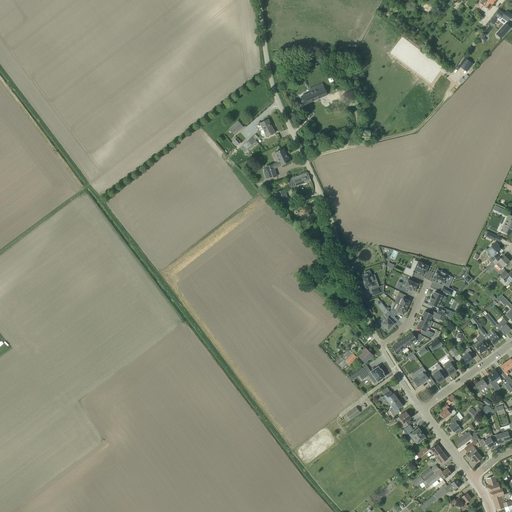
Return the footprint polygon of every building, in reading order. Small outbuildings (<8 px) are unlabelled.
[(495,0),(486,0),(485,0),(482,0),(480,4),(483,6),(481,9),(486,13),(488,10),(489,10),(495,0)] [(500,19),(502,17),(508,22),(511,15),(506,11),(504,14),(499,10),(490,22),(493,24),(498,18),(500,19)] [(496,34),(501,38),(511,28),(506,23),(496,34)] [(465,56),(459,64),(467,70),(473,62),(465,56)] [(301,97),(305,105),(327,95),(327,94),(331,93),(326,82),(310,89),(311,92),(301,97)] [(259,123),(266,137),(275,133),(274,132),(273,133),(271,130),(272,129),(273,129),(268,119),(259,123)] [(238,121),(229,129),(234,135),(243,127),(238,121)] [(252,137),(243,145),(246,148),(255,140),(252,137)] [(277,157),(276,158),(277,162),(275,163),(277,167),(281,165),(281,166),(290,161),(288,157),(287,157),(283,149),(275,152),(277,157)] [(276,168),(264,172),(266,180),(279,176),(276,168)] [(300,175),(290,178),(287,179),(289,187),(293,187),(311,181),(309,175),(307,176),(306,173),(300,175)] [(285,189),(275,192),(276,196),(274,196),(276,202),(278,202),(279,205),(289,201),(285,189)] [(495,205),(493,210),(504,215),(506,211),(495,205)] [(501,231),(510,235),(511,231),(511,230),(511,229),(511,216),(508,215),(501,231)] [(487,231),(485,236),(494,241),(496,236),(487,231)] [(488,249),(489,251),(494,256),(500,250),(498,247),(499,246),(495,242),(488,249)] [(495,263),(501,269),(509,261),(504,255),(501,259),(498,256),(489,265),(491,267),(495,263)] [(403,273),(411,277),(413,272),(414,270),(417,271),(420,273),(420,272),(424,274),(426,270),(427,271),(428,267),(427,267),(428,266),(418,262),(416,265),(415,265),(414,267),(412,266),(410,269),(406,267),(403,273)] [(507,278),(511,282),(511,280),(511,269),(508,274),(505,271),(500,276),(504,281),(507,278)] [(373,295),(381,292),(379,287),(377,281),(374,282),(369,270),(364,272),(364,274),(361,276),(363,280),(363,281),(364,283),(364,284),(366,289),(371,287),(372,290),(371,290),(373,295)] [(451,295),(454,290),(448,288),(449,284),(447,283),(448,280),(447,280),(449,275),(445,274),(446,273),(441,271),(441,272),(437,270),(433,278),(445,284),(444,286),(443,286),(441,291),(451,295)] [(406,293),(408,290),(411,291),(412,290),(414,291),(417,284),(407,279),(405,284),(399,281),(396,288),(406,293)] [(402,298),(399,305),(407,308),(410,301),(404,299),(406,295),(399,292),(397,296),(402,298)] [(435,292),(433,295),(432,295),(431,297),(429,300),(431,301),(429,304),(437,308),(443,295),(435,292)] [(511,305),(505,298),(501,302),(504,305),(506,304),(511,309),(511,307),(511,305)] [(407,308),(399,305),(398,304),(395,310),(392,309),(389,312),(394,317),(397,314),(398,312),(403,315),(405,312),(407,309),(406,309),(407,308)] [(422,316),(422,317),(430,321),(432,317),(439,320),(441,315),(431,310),(430,313),(424,311),(422,316)] [(394,317),(389,312),(388,311),(382,317),(385,320),(381,324),(380,324),(385,329),(385,328),(388,330),(390,328),(391,328),(395,324),(394,323),(394,324),(391,320),(394,317)] [(484,315),(494,327),(497,325),(487,313),(484,315)] [(473,317),(471,319),(470,319),(482,335),(486,340),(489,338),(493,344),(500,339),(492,330),(486,334),(479,325),(480,324),(474,316),(473,317)] [(422,317),(419,322),(428,326),(430,321),(422,317)] [(500,329),(505,335),(511,330),(506,324),(505,324),(502,320),(500,323),(503,326),(500,329)] [(426,330),(428,326),(419,322),(417,328),(422,330),(421,333),(431,338),(433,333),(426,330)] [(407,336),(412,344),(417,340),(418,341),(425,337),(417,333),(414,335),(412,333),(407,336)] [(476,339),(478,341),(472,345),(475,348),(476,347),(481,353),(487,348),(483,342),(486,340),(482,335),(476,339)] [(412,344),(407,336),(402,340),(407,347),(412,344)] [(407,347),(402,340),(397,343),(402,351),(407,347)] [(397,355),(402,351),(397,343),(392,347),(397,355)] [(459,354),(454,347),(448,352),(452,357),(455,355),(456,357),(459,354)] [(461,358),(466,364),(473,359),(470,356),(473,354),(469,347),(462,352),(465,355),(461,358)] [(373,355),(365,348),(362,351),(363,352),(359,357),(365,363),(373,355)] [(341,357),(336,362),(343,369),(346,365),(348,364),(349,365),(357,357),(352,353),(349,350),(342,358),(341,357)] [(454,374),(453,373),(456,371),(453,367),(456,365),(452,358),(450,356),(448,358),(449,360),(447,362),(443,365),(444,367),(450,375),(451,375),(454,374)] [(500,366),(506,376),(509,374),(507,370),(509,368),(505,363),(500,366)] [(442,375),(445,373),(438,364),(435,366),(437,369),(431,373),(438,383),(439,383),(440,383),(442,381),(445,379),(443,377),(442,375)] [(371,373),(377,382),(385,376),(383,373),(381,369),(380,370),(378,367),(371,372),(366,365),(356,373),(362,380),(371,373)] [(418,387),(430,378),(423,367),(416,371),(419,375),(413,380),(418,387)] [(496,382),(500,379),(499,377),(499,376),(495,370),(488,375),(489,377),(487,379),(488,381),(492,386),(496,391),(500,388),(496,382)] [(475,384),(480,391),(485,387),(487,390),(492,386),(488,381),(485,383),(483,379),(475,384)] [(387,393),(382,397),(381,396),(380,396),(379,397),(379,398),(379,399),(380,400),(380,401),(381,401),(382,401),(383,401),(385,404),(386,403),(389,406),(391,405),(398,400),(395,396),(394,397),(392,394),(389,396),(387,393)] [(449,405),(454,399),(451,396),(445,403),(449,405)] [(398,400),(391,405),(393,408),(389,411),(392,414),(394,416),(400,412),(398,409),(401,407),(399,404),(401,404),(398,400)] [(442,409),(444,411),(440,414),(444,419),(450,413),(452,411),(447,405),(442,409)] [(360,412),(356,407),(343,416),(347,422),(360,412)] [(471,407),(466,413),(473,419),(480,412),(477,409),(475,412),(471,407)] [(402,424),(404,428),(412,422),(409,419),(411,418),(406,412),(399,417),(403,423),(402,424)] [(461,422),(456,414),(450,421),(452,424),(449,426),(453,432),(460,427),(457,424),(461,422)] [(407,435),(413,430),(410,425),(403,430),(407,435)] [(411,434),(410,434),(411,435),(417,443),(418,443),(419,444),(422,442),(421,440),(425,438),(425,437),(419,428),(418,429),(411,434)] [(510,428),(504,430),(504,428),(500,429),(502,433),(504,442),(509,441),(508,440),(510,440),(509,435),(511,434),(510,428)] [(471,439),(474,442),(478,438),(475,431),(470,434),(469,432),(467,434),(466,432),(462,435),(463,436),(455,442),(459,448),(471,439)] [(504,442),(502,433),(495,435),(498,443),(500,443),(500,444),(504,442)] [(495,446),(492,441),(490,437),(484,441),(483,439),(479,441),(480,442),(483,447),(486,445),(489,449),(491,447),(491,448),(495,446)] [(478,438),(474,442),(464,449),(467,452),(468,451),(472,456),(471,457),(476,463),(482,458),(472,446),(477,442),(478,444),(480,442),(479,441),(478,438)] [(432,458),(433,459),(442,451),(437,445),(430,450),(434,455),(432,456),(429,458),(430,459),(432,458)] [(416,455),(419,458),(428,450),(425,446),(416,455)] [(448,459),(442,451),(433,459),(434,461),(437,459),(441,464),(448,459)] [(433,472),(433,473),(439,469),(435,465),(431,469),(429,467),(420,475),(424,480),(433,472)] [(436,471),(436,472),(423,483),(428,488),(441,478),(443,481),(452,473),(447,468),(442,472),(441,471),(439,468),(436,471)] [(412,483),(416,487),(424,480),(420,476),(412,483)] [(511,511),(511,506),(511,505),(510,500),(509,500),(509,499),(511,494),(510,494),(501,484),(499,485),(498,482),(496,483),(494,476),(486,478),(489,485),(488,486),(487,486),(487,487),(488,489),(488,490),(489,492),(489,493),(490,495),(490,496),(491,498),(491,499),(492,498),(492,499),(493,498),(497,510),(504,508),(505,511),(511,511)] [(445,484),(420,507),(424,510),(436,499),(437,500),(447,491),(447,490),(453,486),(455,489),(461,485),(456,479),(447,486),(445,484)] [(460,498),(463,501),(457,505),(461,510),(467,506),(465,503),(471,499),(467,493),(460,498)]
